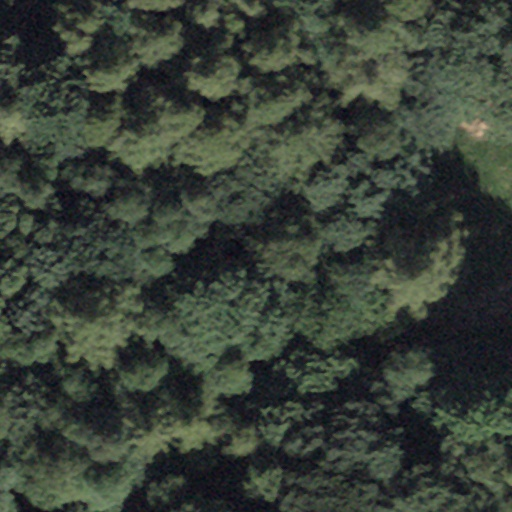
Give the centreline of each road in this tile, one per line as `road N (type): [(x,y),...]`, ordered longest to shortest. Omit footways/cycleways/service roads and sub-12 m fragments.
road 1 (track): [(511,371),(221,352),(0,361)]
road 2 (track): [(371,363),(511,294)]
road 3 (track): [(0,481),(121,511)]
